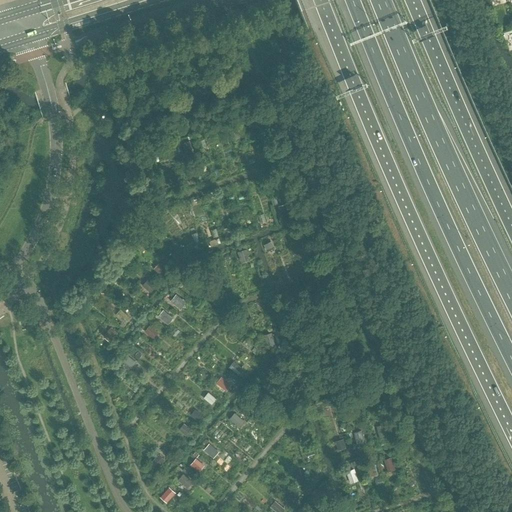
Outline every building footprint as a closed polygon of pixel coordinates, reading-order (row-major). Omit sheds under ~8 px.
[(230,132),(233,138),(239,136),(237,130),(230,132)] [(190,141),(183,144),(187,155),(194,152),(190,141)] [(279,206),(282,216),(289,214),(286,204),(279,206)] [(264,244),(267,251),(273,248),(271,242),(264,244)] [(238,252),(241,262),(248,260),(245,250),(238,252)] [(172,257),(177,262),(182,256),(176,252),(172,257)] [(155,269),(164,277),(168,271),(159,263),(155,269)] [(143,285),(150,292),(155,286),(147,280),(143,285)] [(189,282),(185,287),(194,295),(198,290),(189,282)] [(171,300),(180,308),(185,303),(176,295),(171,300)] [(163,310),(158,316),(168,323),(172,318),(169,315),(163,310)] [(117,316),(125,323),(130,318),(121,311),(117,316)] [(145,331),(154,339),(159,333),(150,326),(145,331)] [(104,336),(109,340),(117,331),(111,327),(104,336)] [(264,335),(268,347),(275,345),(271,333),(264,335)] [(248,341),(245,345),(250,349),(254,345),(248,341)] [(122,360),(131,368),(136,362),(127,354),(122,360)] [(229,367),(239,375),(243,369),(234,362),(229,367)] [(111,377),(116,381),(121,375),(116,371),(111,377)] [(217,383),(226,390),(231,385),(221,377),(217,383)] [(208,393),(204,398),(211,404),(216,399),(208,393)] [(245,401),(254,409),(258,403),(249,396),(245,401)] [(190,414),(198,421),(203,415),(195,409),(190,414)] [(230,419),(239,426),(244,421),(235,413),(230,419)] [(179,429),(186,435),(190,429),(184,424),(179,429)] [(387,436),(383,425),(377,427),(380,438),(387,436)] [(361,431),(354,433),(357,444),(364,442),(361,431)] [(345,447),(343,439),(336,441),(338,449),(345,447)] [(209,444),(205,449),(213,457),(218,451),(209,444)] [(304,446),(307,455),(314,453),(311,444),(304,446)] [(151,464),(156,468),(164,459),(159,455),(151,464)] [(384,460),(388,471),(394,469),(391,458),(384,460)] [(196,459),(191,464),(199,471),(203,465),(196,459)] [(373,463),(366,465),(370,476),(376,474),(373,463)] [(347,472),(350,482),(357,480),(353,469),(347,472)] [(295,478),(303,486),(308,481),(299,473),(295,478)] [(183,474),(179,480),(183,483),(187,487),(192,482),(183,474)] [(169,487),(161,497),(166,501),(174,492),(169,487)] [(316,502),(324,509),(328,504),(321,497),(316,502)] [(270,506),(277,511),(280,511),(284,508),(275,501),(270,506)]
